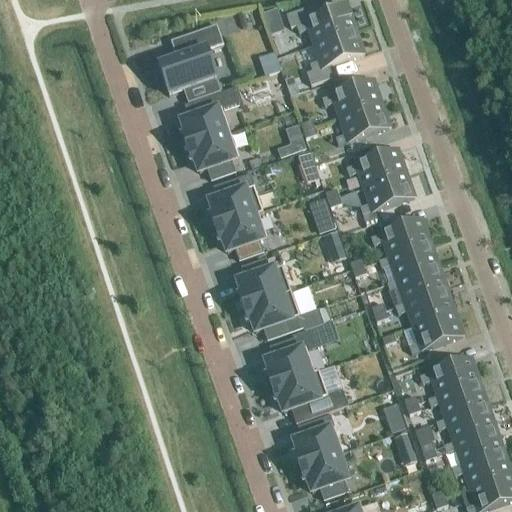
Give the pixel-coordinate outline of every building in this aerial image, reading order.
[(308,13),(287,20),(291,33),(296,31),(299,38),(309,34),(315,50),(355,36),(346,12),(312,24),(308,13)] [(277,14),(264,19),(266,26),(280,22),(277,14)] [(207,55),(224,49),(217,30),(170,46),(177,64),(159,70),(169,100),(217,84),(207,55)] [(363,59),(355,36),(315,50),(320,66),(310,69),(312,76),(307,78),(311,90),(333,83),(329,71),(363,59)] [(265,79),(281,74),(278,65),(262,70),(265,79)] [(381,109),(372,85),(332,99),(333,100),(322,104),(324,111),(335,107),(341,123),(381,109)] [(297,88),(288,91),(291,100),(300,97),(297,88)] [(189,125),(182,127),(187,140),(184,141),(188,153),(230,138),(221,113),(242,106),(237,91),(184,109),(189,125)] [(389,133),(381,109),(341,123),(346,139),(336,143),(338,150),(349,147),(389,133)] [(303,136),(315,132),(312,125),(301,129),(303,136)] [(317,139),(315,132),(303,136),(306,143),(317,139)] [(230,138),(188,153),(192,165),(195,164),(199,177),(208,174),(212,186),(235,177),(231,166),(239,163),(230,138)] [(291,148),(277,152),(280,161),(294,157),(291,148)] [(405,179),(397,155),(357,169),(357,170),(346,173),(349,181),(360,177),(365,193),(405,179)] [(312,166),(309,157),(298,161),(301,170),(312,166)] [(261,172),(258,163),(248,167),(252,176),(261,172)] [(414,203),(405,179),(365,193),(371,209),(360,213),(363,220),(373,216),(374,217),(375,216),(414,203)] [(218,204),(210,207),(215,220),(212,221),(216,233),(259,219),(263,217),(250,180),(214,193),(218,204)] [(325,198),(328,206),(339,202),(337,194),(325,198)] [(319,236),(335,231),(325,202),(309,207),(319,236)] [(342,209),(339,202),(328,206),(331,213),(342,209)] [(373,216),(363,220),(367,231),(379,227),(375,216),(374,217),(373,216)] [(259,219),(216,233),(220,245),(223,244),(228,257),(236,254),(240,266),(263,257),(259,246),(267,243),(259,219)] [(430,248),(421,225),(381,239),(382,239),(371,243),(373,250),(384,247),(390,262),(430,248)] [(337,235),(323,240),(332,266),(346,261),(337,235)] [(430,248),(390,262),(379,266),(382,273),(392,270),(398,285),(438,271),(430,248)] [(350,268),(353,276),(364,272),(361,264),(350,268)] [(246,284),(238,287),(243,300),(240,301),(244,313),(291,297),(282,272),(270,276),(266,265),(242,273),(246,284)] [(438,271),(398,285),(387,289),(390,297),(400,293),(406,308),(446,294),(438,271)] [(367,279),(364,272),(353,276),(355,283),(367,279)] [(446,294),(406,308),(395,312),(398,320),(409,316),(414,332),(454,318),(446,294)] [(291,297),(244,313),(248,325),(251,324),(256,337),(264,334),(268,346),(291,337),(287,326),(300,322),(291,297)] [(372,313),(374,320),(385,316),(383,309),(372,313)] [(388,323),(385,316),(374,320),(377,327),(388,323)] [(462,342),(454,318),(414,332),(420,348),(409,351),(412,359),(422,355),(423,356),(462,342)] [(385,350),(396,347),(394,339),(382,343),(385,350)] [(275,364),(267,367),(271,380),(268,381),(272,393),(315,378),(306,353),(298,356),(294,345),(271,353),(275,364)] [(479,387),(470,363),(430,377),(431,378),(420,382),(422,389),(433,385),(439,401),(479,387)] [(327,400),(319,376),(315,378),(272,393),(277,405),(279,404),(284,417),(291,414),(296,429),(348,411),(342,395),(327,400)] [(479,387),(439,401),(428,405),(431,412),(441,409),(447,424),(487,410),(479,387)] [(407,412),(418,408),(416,401),(404,405),(407,412)] [(398,408),(384,412),(388,427),(403,422),(398,408)] [(409,420),(421,416),(418,408),(407,412),(409,420)] [(487,410),(447,424),(436,428),(439,435),(450,432),(455,447),(495,433),(487,410)] [(296,461),(300,473),(338,460),(342,458),(334,433),(330,422),(298,433),(302,444),(294,447),(299,460),(296,461)] [(495,433),(455,447),(444,451),(447,459),(458,455),(463,470),(503,456),(495,433)] [(394,442),(400,458),(414,453),(408,437),(394,442)] [(421,451),(423,459),(434,455),(432,447),(421,451)] [(437,462),(434,455),(423,459),(426,466),(437,462)] [(503,456),(463,470),(452,474),(455,482),(466,478),(471,494),(511,480),(503,456)] [(347,485),(338,460),(300,473),(305,485),(308,484),(312,497),(321,494),(325,505),(347,497),(343,486),(347,485)] [(495,511),(511,506),(511,482),(511,480),(471,494),(477,509),(469,511),(495,511)] [(434,507),(445,503),(443,496),(432,499),(434,507)] [(442,511),(448,510),(445,503),(434,507),(436,511),(442,511)]
